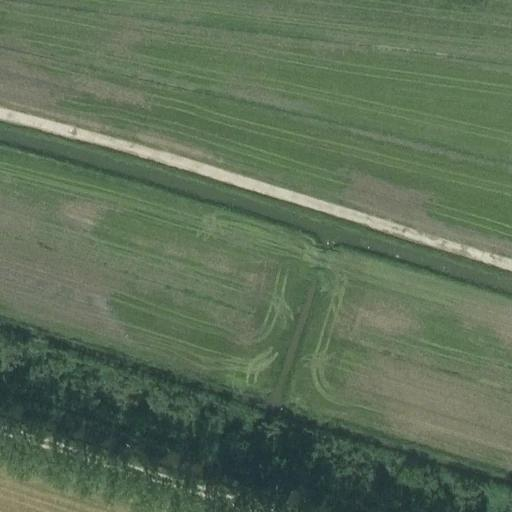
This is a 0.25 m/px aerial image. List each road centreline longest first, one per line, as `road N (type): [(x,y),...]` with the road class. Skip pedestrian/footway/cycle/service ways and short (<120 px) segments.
road 1 (track): [(511,263),(0,110)]
road 2 (track): [(272,511),(0,429)]
